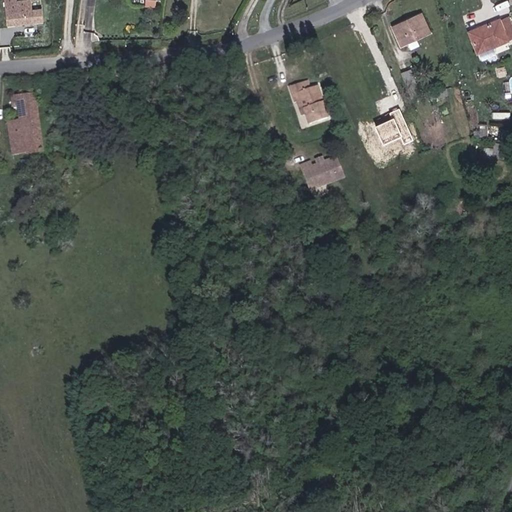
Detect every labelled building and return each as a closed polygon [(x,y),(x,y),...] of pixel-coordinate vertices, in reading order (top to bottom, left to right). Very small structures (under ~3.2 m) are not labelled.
[(44,22),(42,9),(31,10),(30,0),(16,2),(15,0),(4,0),(7,25),(44,22)] [(430,33),(421,14),(392,26),(401,46),(430,33)] [(511,25),(509,17),(469,33),(478,54),(511,40),(511,25)] [(416,82),(411,70),(401,74),(406,86),(416,82)] [(329,119),(318,86),(310,89),(305,91),(302,83),(289,87),(295,103),(297,103),(301,102),(305,115),(308,126),(329,119)] [(429,100),(446,95),(444,90),(428,95),(429,100)] [(43,150),(35,93),(11,96),(12,107),(18,106),(20,120),(8,122),(12,154),(43,150)] [(305,115),(301,102),(297,103),(301,117),(305,115)] [(485,148),(484,162),(508,163),(509,149),(485,148)] [(310,190),(343,178),(336,158),(311,168),(309,163),(301,166),(310,190)]
